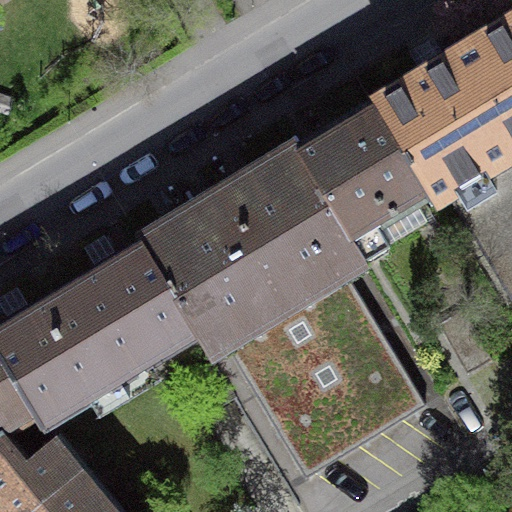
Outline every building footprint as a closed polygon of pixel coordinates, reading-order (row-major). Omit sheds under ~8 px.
[(434,205),(448,196),(511,302),(511,21),(478,42),(474,37),(461,44),(448,52),(451,58),(373,105),(429,197),(434,205)] [(317,139),(296,151),(356,251),(364,264),(390,249),(378,228),(429,197),(373,105),(317,139)] [(65,290),(119,383),(197,337),(142,244),(103,267),(65,290)] [(119,383),(65,290),(26,313),(0,328),(0,357),(35,416),(43,429),(119,383)] [(492,360),(463,310),(439,325),(467,374),(492,360)] [(0,436),(3,434),(5,435),(35,416),(0,357),(0,436)] [(0,511),(26,511),(82,467),(57,436),(27,461),(5,435),(3,434),(0,436),(0,511)] [(118,511),(82,467),(26,511),(118,511)]
